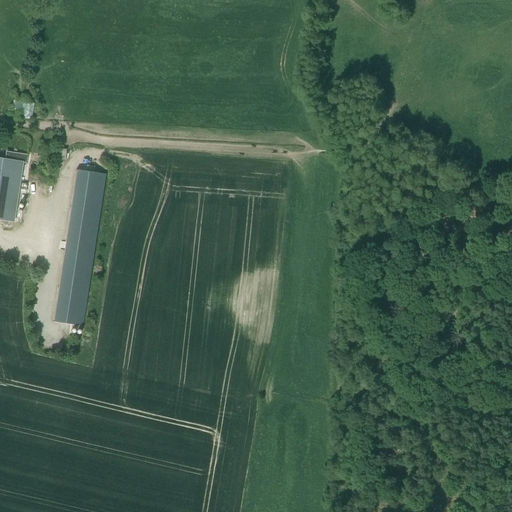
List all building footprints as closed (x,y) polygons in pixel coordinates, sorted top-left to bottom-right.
[(33,105),(17,103),(16,109),(22,110),(21,118),(31,119),(33,105)] [(65,151),(53,150),(53,159),(64,160),(65,151)] [(7,154),(6,160),(22,163),(25,164),(26,158),(7,154)] [(6,160),(0,159),(0,220),(13,222),(22,163),(6,160)] [(104,175),(75,171),(53,322),(82,327),(104,175)]
